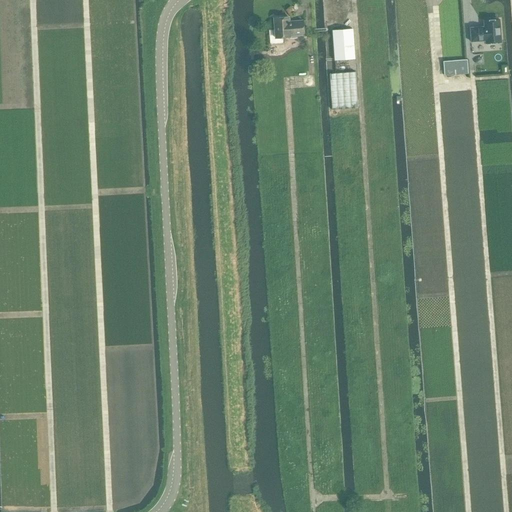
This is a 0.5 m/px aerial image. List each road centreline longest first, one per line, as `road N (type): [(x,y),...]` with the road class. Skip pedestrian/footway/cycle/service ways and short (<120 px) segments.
road 1 (unclassified): [(161,511),(176,482),(177,450),(159,59),(162,22),(174,0)]
road 2 (track): [(84,0),(109,511)]
road 3 (track): [(32,0),(53,511)]
road 4 (track): [(314,500),(388,496),(360,104)]
road 5 (track): [(505,511),(471,80)]
road 6 (track): [(468,511),(435,84)]
road 7 (track): [(314,511),(286,87)]
